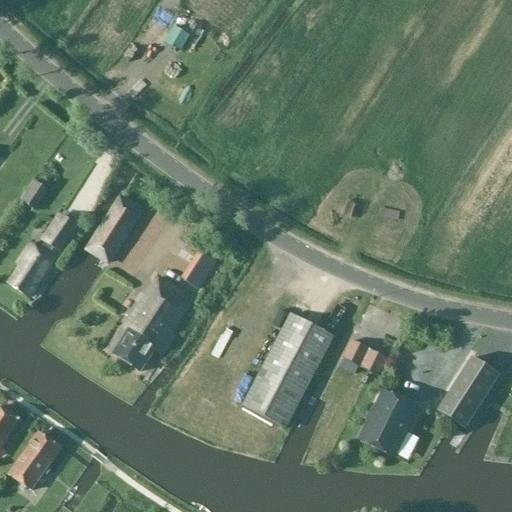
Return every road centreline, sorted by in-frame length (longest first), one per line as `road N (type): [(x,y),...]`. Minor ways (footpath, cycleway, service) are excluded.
road 1 (tertiary): [(511,322),(382,290),(299,253),(163,163),(0,29)]
road 2 (track): [(280,0),(184,137)]
